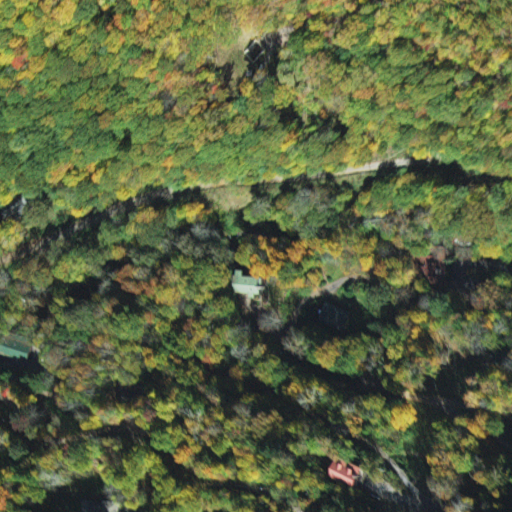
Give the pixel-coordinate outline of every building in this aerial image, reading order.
[(268,46),(258,37),(241,55),(251,64),(268,46)] [(250,272),(242,271),(239,294),(264,297),(266,279),(250,278),(250,272)] [(350,313),(327,303),(318,322),(342,333),(350,313)] [(30,363),(36,347),(10,338),(5,355),(30,363)] [(333,477),(356,491),(369,469),(345,455),(333,477)]
